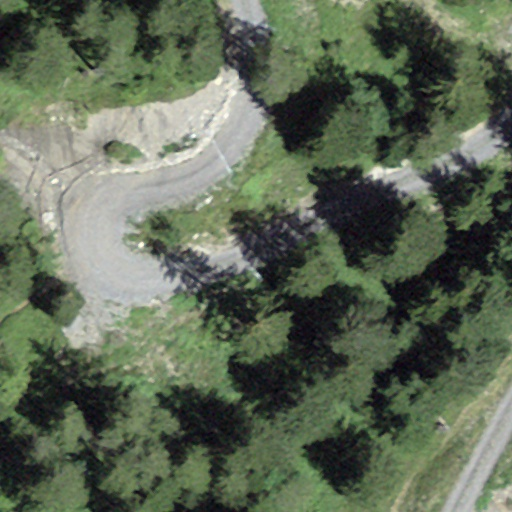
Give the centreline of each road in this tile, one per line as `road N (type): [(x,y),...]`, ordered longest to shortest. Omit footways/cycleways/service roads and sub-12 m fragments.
road 1 (track): [(511,121),(287,247),(161,280),(124,276),(107,263)]
road 2 (track): [(107,263),(105,215),(125,197),(196,182),(225,156),(255,98),(253,0)]
